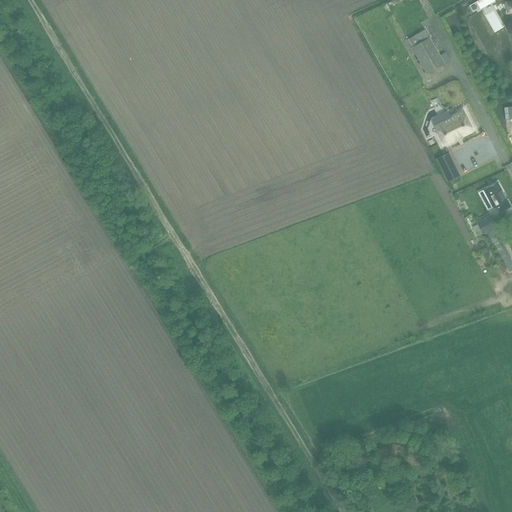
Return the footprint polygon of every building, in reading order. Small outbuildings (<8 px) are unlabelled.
[(498,1),(498,11),(507,11),(507,1),(498,1)] [(445,64),(430,37),(425,29),(407,39),(427,74),(445,64)] [(422,82),(401,46),(399,42),(381,52),(384,56),(380,59),(401,95),(422,82)] [(511,105),(497,107),(498,119),(511,118),(511,105)] [(444,144),(473,130),(464,111),(451,118),(435,125),(444,144)] [(455,164),(442,171),(447,182),(460,176),(455,164)] [(495,166),(500,174),(505,172),(500,164),(495,166)] [(510,206),(501,188),(498,183),(484,190),(492,207),(497,205),(500,211),(510,206)] [(498,226),(496,222),(492,215),(478,223),(478,224),(472,227),(477,237),(485,232),(489,240),(501,234),(497,226),(498,226)] [(492,240),(504,260),(510,257),(499,237),(492,240)] [(494,247),(487,251),(498,272),(505,268),(494,247)]
